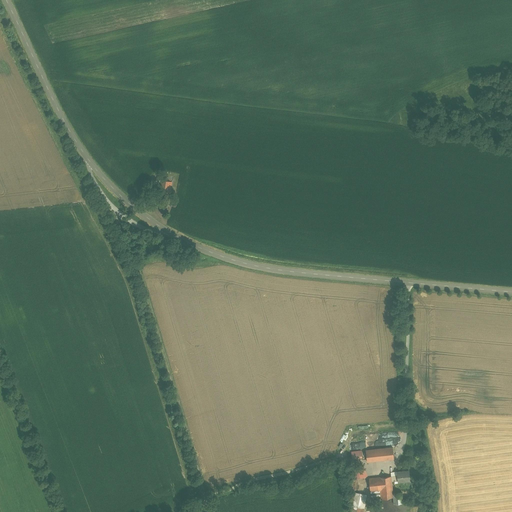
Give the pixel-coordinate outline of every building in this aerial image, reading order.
[(172,182),(162,180),(159,196),(170,198),(172,182)] [(393,447),(366,450),(367,462),(394,459),(393,447)] [(362,451),(351,452),(352,459),(363,458),(362,451)] [(363,465),(353,469),(357,480),(367,476),(363,465)] [(409,471),(402,472),(402,471),(397,472),(397,476),(391,476),(392,481),(398,481),(398,482),(410,480),(409,471)] [(391,476),(369,479),(370,491),(380,490),(381,495),(381,499),(393,498),(393,493),(392,481),(391,476)] [(363,511),(367,495),(354,492),(349,511),(363,511)] [(402,492),(393,493),(393,498),(394,504),(403,503),(402,492)]
